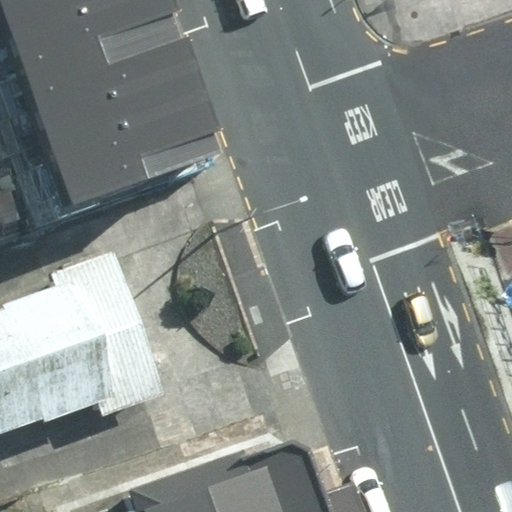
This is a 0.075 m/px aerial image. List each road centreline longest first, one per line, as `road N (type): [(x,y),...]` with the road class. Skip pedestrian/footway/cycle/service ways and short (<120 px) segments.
road 1 (primary): [(340,176),(458,511)]
road 2 (primary): [(276,0),(340,176)]
road 3 (residential): [(340,176),(511,120)]
